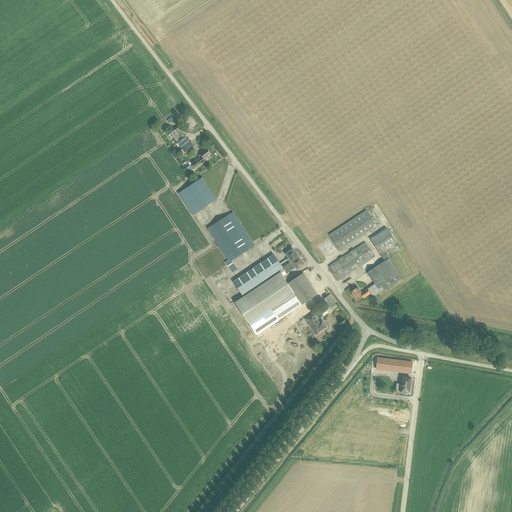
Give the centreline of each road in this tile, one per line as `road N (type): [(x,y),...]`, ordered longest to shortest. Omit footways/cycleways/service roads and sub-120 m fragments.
road 1 (unclassified): [(284,225),(111,0)]
road 2 (unclassified): [(351,368),(236,511)]
road 3 (unclassified): [(422,354),(402,511)]
road 4 (residential): [(284,225),(368,329)]
